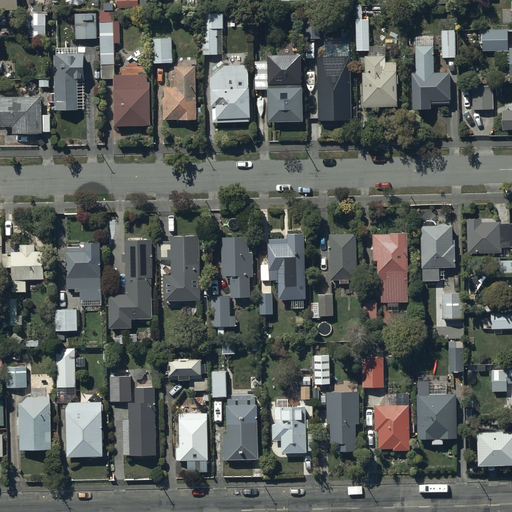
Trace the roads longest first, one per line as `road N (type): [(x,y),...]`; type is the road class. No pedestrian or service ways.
road 1 (residential): [(0,179),(511,170)]
road 2 (tertiary): [(182,511),(511,504)]
